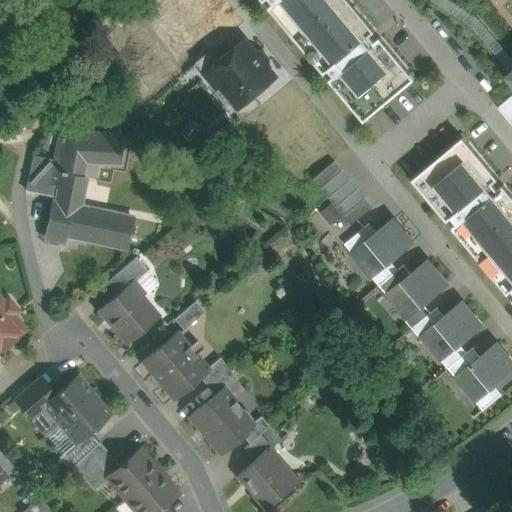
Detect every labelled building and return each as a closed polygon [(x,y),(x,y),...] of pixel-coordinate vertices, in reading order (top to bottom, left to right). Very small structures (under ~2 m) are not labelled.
[(263,0),(264,1),(264,0),(271,0),(274,3),(269,7),(297,40),(344,0),(263,0)] [(374,42),(369,36),(375,31),(348,0),(344,0),(297,40),(324,73),(329,69),(334,75),(329,80),(364,121),(415,79),(380,37),(374,42)] [(511,55),(509,58),(472,11),(453,0),(431,0),(466,22),(509,73),(511,70),(511,55)] [(229,53),(205,74),(218,90),(223,86),(239,106),(240,107),(254,95),(275,77),(245,40),(229,53)] [(220,42),(196,63),(205,74),(229,53),(220,42)] [(60,65),(50,58),(45,66),(55,73),(60,65)] [(261,104),(254,95),(240,107),(239,106),(235,110),(243,120),(261,104)] [(122,136),(59,132),(53,158),(54,159),(49,184),(59,187),(58,196),(56,202),(52,201),(44,236),(64,240),(67,229),(88,233),(87,238),(112,244),(113,242),(126,245),(125,247),(126,247),(132,222),(118,219),(119,216),(79,207),(84,182),(83,182),(88,160),(120,162),(122,136)] [(498,179),(463,137),(412,179),(447,221),(452,217),(457,223),(452,227),(507,294),(511,289),(511,196),(503,185),(497,190),(492,184),(498,179)] [(53,158),(33,154),(26,190),(47,194),(49,184),(54,159),(53,158)] [(342,170),(335,161),(313,179),(321,188),(342,170)] [(342,170),(321,188),(328,197),(329,197),(350,179),(342,170)] [(357,188),(350,179),(329,197),(336,206),(336,207),(357,188)] [(59,187),(49,184),(47,194),(58,196),(59,187)] [(357,188),(336,207),(344,216),(365,198),(358,189),(357,188)] [(365,198),(344,216),(351,225),(373,207),(365,198)] [(377,232),(353,252),(354,253),(372,275),(390,261),(412,242),(393,219),(377,232)] [(369,223),(345,244),(353,254),(354,253),(353,252),(377,232),(369,223)] [(135,257),(108,280),(118,292),(129,283),(130,285),(147,271),(135,257)] [(411,274),(387,294),(388,295),(407,317),(423,303),(447,284),(428,260),(411,274)] [(390,261),(372,275),(371,275),(379,285),(398,270),(390,261)] [(398,270),(379,285),(388,295),(387,294),(411,274),(404,265),(398,270)] [(130,285),(129,283),(118,292),(98,309),(100,311),(101,309),(128,341),(126,342),(127,343),(160,315),(157,316),(130,285)] [(0,349),(25,329),(12,313),(17,310),(8,299),(4,302),(0,297),(0,349)] [(195,301),(174,319),(183,329),(204,312),(195,301)] [(462,302),(444,317),(445,317),(422,336),(423,336),(441,358),(459,343),(459,344),(482,325),(462,302)] [(431,313),(423,303),(407,317),(405,319),(412,328),(431,313)] [(412,328),(421,338),(423,336),(422,336),(445,317),(444,317),(437,308),(431,313),(412,328)] [(177,332),(142,362),(173,398),(199,376),(205,371),(204,370),(207,367),(177,332)] [(459,343),(441,358),(440,358),(448,368),(467,353),(459,344),(459,343)] [(511,370),(511,362),(497,344),(481,357),(457,377),(457,378),(476,400),(494,385),(511,370)] [(467,353),(448,368),(457,378),(457,377),(481,357),(473,348),(467,353)] [(207,367),(204,370),(205,371),(199,376),(207,385),(228,367),(220,357),(207,367)] [(228,367),(207,385),(215,395),(224,387),(224,388),(237,377),(228,367)] [(56,392),(41,404),(58,424),(95,393),(78,374),(56,392)] [(41,375),(13,399),(15,401),(9,407),(14,412),(20,407),(23,410),(51,386),(41,375)] [(494,385),(476,400),(475,400),(483,410),(501,394),(494,385)] [(51,386),(23,410),(27,415),(41,404),(56,392),(51,386)] [(215,395),(188,417),(220,453),(241,435),(252,426),(251,425),(254,422),(224,388),(224,387),(215,395)] [(95,393),(58,424),(74,444),(75,444),(89,433),(111,413),(95,393)] [(254,422),(251,425),(252,426),(241,435),(249,444),(270,426),(262,416),(254,422)] [(249,444),(244,448),(256,461),(267,451),(268,452),(282,439),(270,426),(249,444)] [(89,433),(75,444),(74,444),(63,454),(73,466),(98,443),(89,433)] [(98,443),(73,466),(93,489),(108,477),(107,477),(120,466),(99,442),(98,443)] [(140,449),(131,456),(130,455),(120,463),(121,465),(120,466),(107,477),(108,477),(126,499),(159,471),(140,449)] [(18,472),(0,450),(0,471),(4,476),(2,477),(6,482),(18,472)] [(268,452),(267,451),(256,461),(240,475),(268,508),(296,484),(268,452)] [(159,471),(126,499),(137,511),(154,511),(157,510),(159,509),(160,510),(169,502),(168,500),(177,493),(159,471)] [(39,497),(22,511),(41,511),(48,507),(39,497)]
